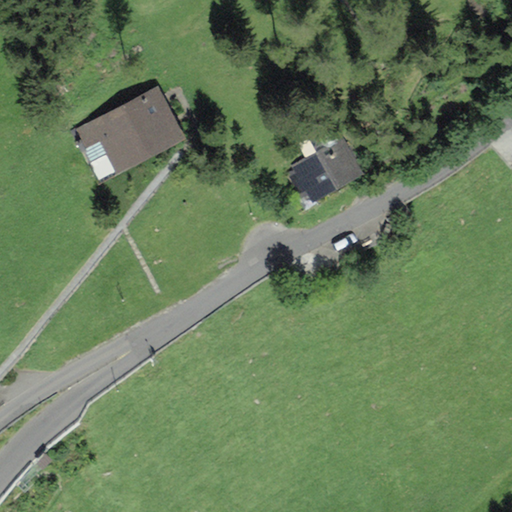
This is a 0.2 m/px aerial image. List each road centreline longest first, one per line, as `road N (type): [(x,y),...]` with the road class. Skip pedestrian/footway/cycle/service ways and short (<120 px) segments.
road 1 (tertiary): [(511,101),(426,171),(157,333)]
road 2 (tertiary): [(157,333),(0,459)]
road 3 (unclassified): [(157,333),(59,377),(0,418)]
